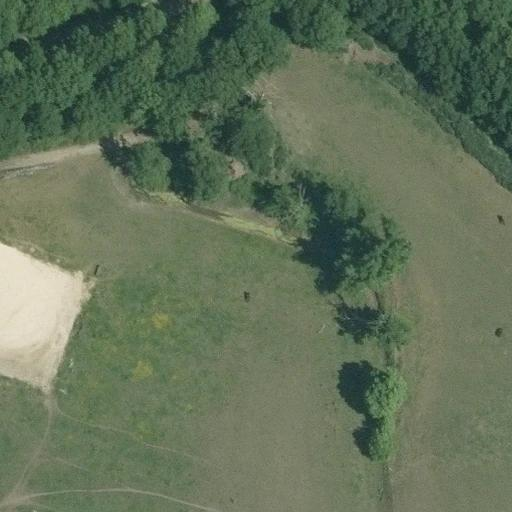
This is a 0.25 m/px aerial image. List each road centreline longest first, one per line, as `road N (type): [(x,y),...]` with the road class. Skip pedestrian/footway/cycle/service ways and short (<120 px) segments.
road 1 (track): [(237,103),(108,148),(0,164)]
road 2 (unclassified): [(0,53),(184,0)]
